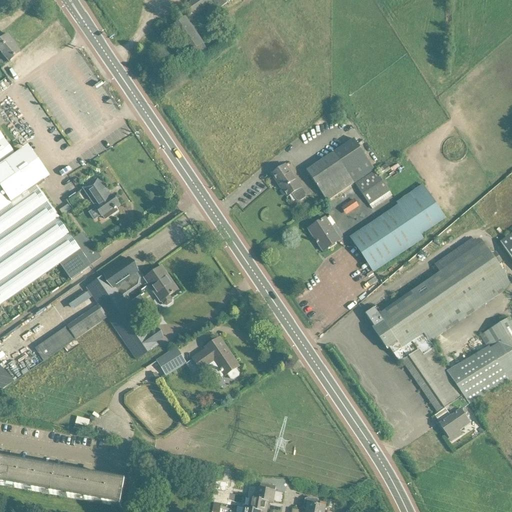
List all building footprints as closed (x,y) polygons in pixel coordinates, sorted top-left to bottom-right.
[(193,0),(188,3),(196,14),(216,1),(221,9),(235,0),(193,0)] [(177,24),(196,53),(208,44),(189,16),(177,24)] [(9,62),(20,53),(12,42),(13,41),(8,35),(0,41),(0,51),(9,62)] [(44,182),(23,150),(15,156),(0,134),(0,306),(60,265),(71,281),(91,266),(47,202),(36,187),(44,182)] [(355,138),(307,170),(327,201),(375,169),(355,138)] [(287,165),(272,175),(276,181),(278,179),(279,181),(279,184),(277,185),(280,189),(281,188),(287,197),(292,194),(297,201),(300,201),(305,197),(306,195),(307,194),(287,165)] [(376,170),(356,184),(370,205),(390,191),(376,170)] [(97,207),(96,208),(102,216),(114,208),(115,210),(116,209),(116,208),(119,206),(113,196),(110,198),(107,194),(108,193),(98,179),(84,189),(97,207)] [(374,272),(399,255),(424,238),(421,235),(444,219),(422,186),(397,203),(399,206),(351,238),(374,272)] [(342,208),(346,215),(358,206),(354,200),(342,208)] [(63,215),(71,209),(68,204),(59,210),(63,215)] [(323,252),(338,241),(323,219),(309,230),(314,238),(316,238),(319,241),(316,243),(317,244),(318,243),(323,252)] [(511,234),(500,243),(511,259),(511,234)] [(440,425),(447,435),(457,429),(459,431),(469,425),(467,422),(468,421),(466,418),(469,415),(464,409),(470,405),(470,404),(508,381),(509,382),(511,380),(511,324),(509,319),(510,319),(509,318),(508,319),(509,319),(491,330),(491,329),(490,330),(481,336),(488,347),(447,372),(431,349),(434,348),(428,340),(482,302),(478,296),(506,277),(506,276),(505,277),(502,271),(502,270),(501,271),(498,265),(498,264),(501,262),(496,253),(492,256),(491,255),(491,256),(487,250),(488,250),(487,249),(483,244),(484,244),(483,243),(379,315),(374,309),(366,315),(374,327),(373,328),(387,350),(389,349),(393,355),(394,355),(400,363),(402,361),(438,414),(445,409),(451,417),(440,425)] [(128,259),(86,288),(88,292),(92,298),(98,306),(107,319),(127,349),(136,361),(157,346),(155,343),(149,334),(123,297),(140,285),(141,278),(128,259)] [(169,296),(177,291),(177,290),(175,291),(165,277),(167,276),(161,268),(145,279),(164,305),(167,306),(171,303),(172,300),(169,296)] [(236,369),(239,367),(229,353),(227,354),(218,341),(220,339),(205,349),(207,350),(193,359),(200,370),(214,361),(224,377),(228,374),(231,380),(233,380),(239,376),(239,374),(236,369)] [(167,375),(185,363),(176,349),(158,361),(167,375)] [(0,486),(120,508),(125,483),(124,482),(124,483),(0,460),(0,486)] [(214,491),(216,492),(225,493),(226,488),(229,489),(230,483),(222,482),(216,481),(214,491)] [(249,487),(248,498),(273,503),(275,492),(276,487),(260,484),(260,489),(249,487)] [(229,494),(225,493),(216,492),(214,502),(216,502),(216,505),(221,506),(221,504),(227,505),(229,494)] [(273,503),(246,497),(245,499),(244,503),(245,504),(244,508),(262,511),(266,511),(269,502),(273,503)] [(306,511),(305,511),(324,511),(326,507),(317,505),(318,499),(309,498),(305,499),(303,508),(306,511)] [(214,502),(212,511),(219,511),(221,506),(216,505),(216,502),(214,502)]
